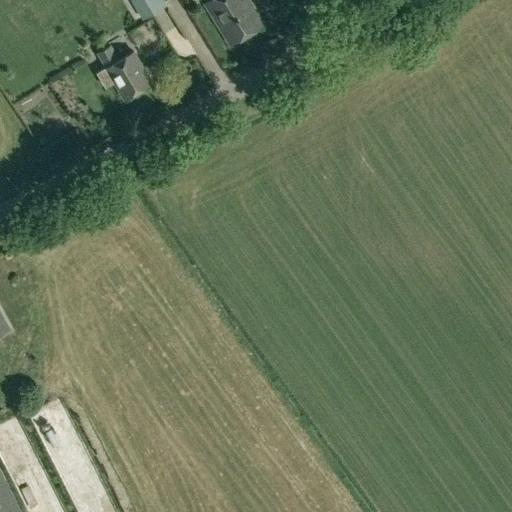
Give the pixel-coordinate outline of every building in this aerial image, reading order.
[(167,4),(164,0),(130,0),(142,19),(167,4)] [(249,0),(211,0),(205,3),(230,44),(264,23),(249,0)] [(133,50),(119,59),(110,45),(97,52),(106,67),(96,73),(105,88),(115,82),(124,99),(152,83),(133,50)] [(0,335),(10,330),(0,309),(0,335)] [(118,511),(76,410),(50,421),(88,511),(118,511)]
